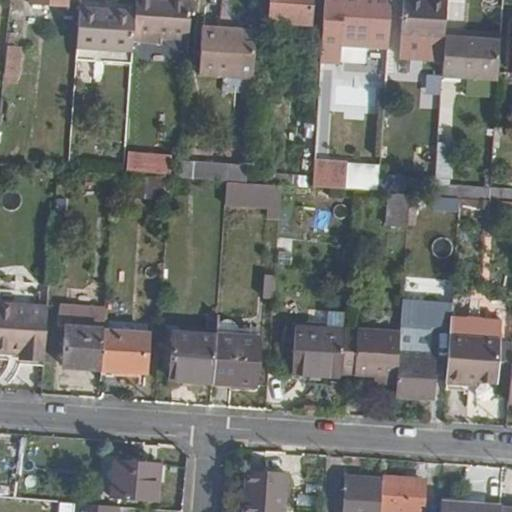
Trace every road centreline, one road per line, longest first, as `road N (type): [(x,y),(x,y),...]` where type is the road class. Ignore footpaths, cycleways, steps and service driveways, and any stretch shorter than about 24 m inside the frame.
road 1 (residential): [(511,447),(206,427)]
road 2 (residential): [(206,427),(0,413)]
